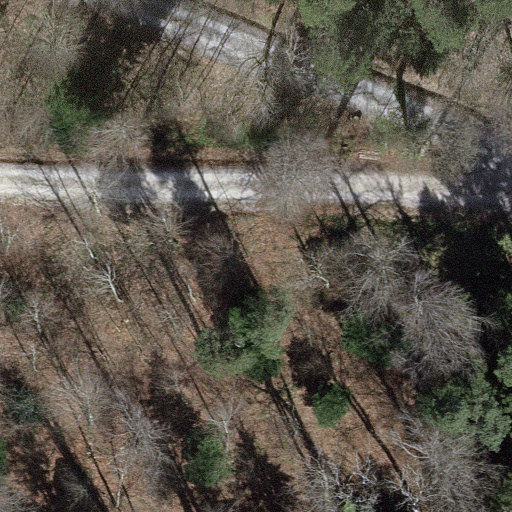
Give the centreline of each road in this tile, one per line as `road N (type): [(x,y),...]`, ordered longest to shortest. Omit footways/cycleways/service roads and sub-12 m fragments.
road 1 (track): [(0,176),(66,184),(353,181),(511,198)]
road 2 (track): [(126,0),(511,161)]
